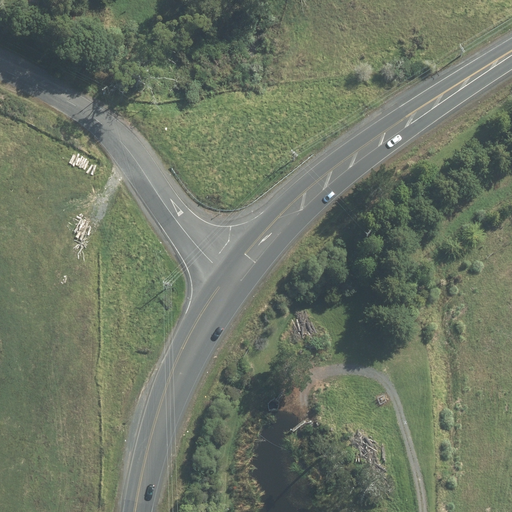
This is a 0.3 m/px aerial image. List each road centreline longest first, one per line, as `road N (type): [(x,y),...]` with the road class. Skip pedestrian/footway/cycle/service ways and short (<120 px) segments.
road 1 (secondary): [(230,278),(352,159),(511,53)]
road 2 (unclassified): [(0,69),(71,102),(120,140),(193,243),(230,278)]
road 3 (secondary): [(134,511),(175,370),(230,278)]
